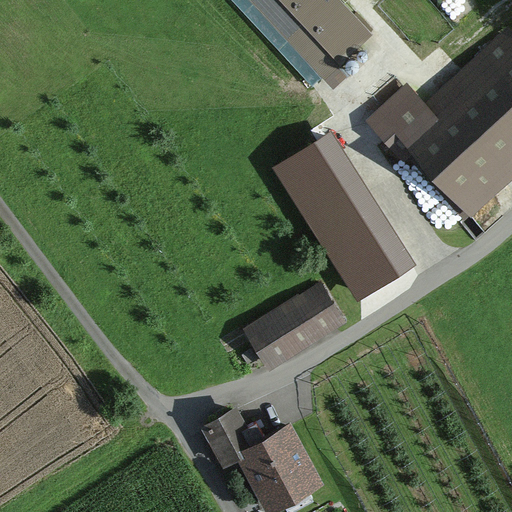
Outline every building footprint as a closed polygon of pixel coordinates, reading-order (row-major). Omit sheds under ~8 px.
[(366,38),(331,0),(255,0),(325,75),(366,38)] [(511,163),(511,40),(505,33),(420,107),(409,94),(379,120),(459,210),(511,163)] [(323,137),(273,168),(356,299),(405,268),(323,137)] [(317,292),(243,333),(263,368),(337,327),(317,292)] [(229,415),(202,428),(220,465),(235,458),(261,511),(263,511),(314,488),(286,433),(247,452),(229,415)]
